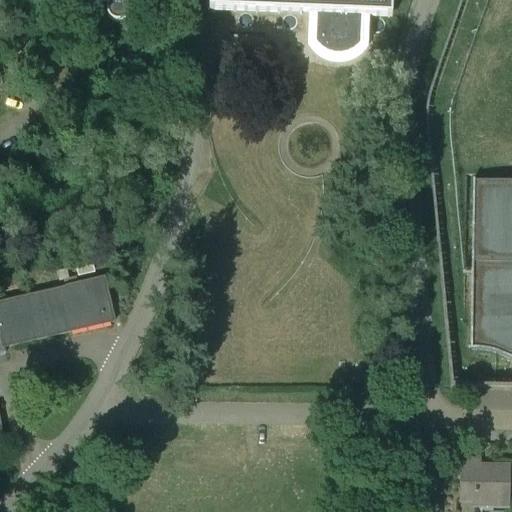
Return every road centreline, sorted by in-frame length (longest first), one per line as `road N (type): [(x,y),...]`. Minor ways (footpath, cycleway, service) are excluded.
road 1 (unclassified): [(192,0),(196,89),(178,211),(153,291),(92,412)]
road 2 (residential): [(425,416),(404,98),(428,0)]
road 3 (residential): [(92,412),(425,416)]
road 4 (unclassified): [(92,412),(2,511)]
